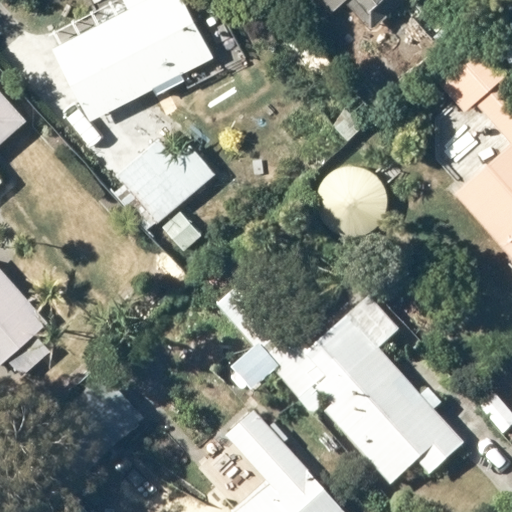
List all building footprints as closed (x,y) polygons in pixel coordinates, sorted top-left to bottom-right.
[(218,56),(190,0),(125,0),(131,5),(56,41),(91,116),(218,56)] [(322,0),(360,40),(403,0),(322,0)] [(511,20),(490,40),(511,63),(511,20)] [(444,194),(511,265),(511,63),(490,40),(482,30),(426,84),(454,113),(467,101),(503,138),(444,194)] [(0,145),(27,123),(0,90),(0,185),(7,179),(0,171),(0,145)] [(220,174),(173,125),(117,178),(164,227),(189,203),(220,174)] [(164,227),(200,257),(222,232),(189,203),(164,227)] [(0,368),(54,320),(0,260),(0,368)] [(432,472),(465,442),(416,387),(436,370),(373,299),(315,350),(253,280),(218,310),(377,488),(409,460),(432,472)] [(143,421),(89,369),(27,432),(82,484),(143,421)] [(349,511),(253,412),(223,440),(271,490),(247,511),(349,511)]
